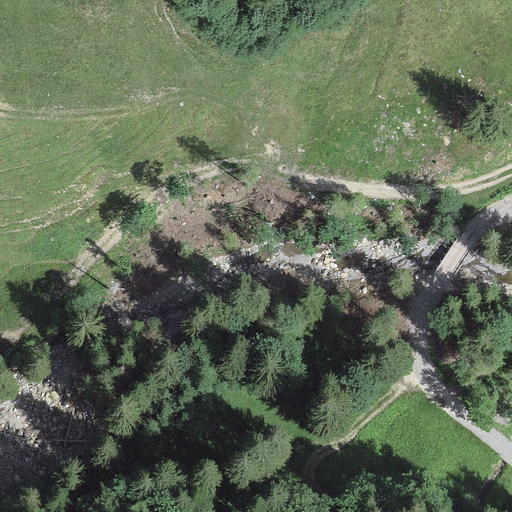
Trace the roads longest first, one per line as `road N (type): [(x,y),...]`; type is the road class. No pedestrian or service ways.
road 1 (track): [(0,353),(96,250),(188,177),(257,164),(302,180),(419,195),(511,171)]
road 2 (track): [(511,203),(462,244),(422,330),(426,378),(511,455)]
road 3 (track): [(319,511),(313,497),(423,368)]
